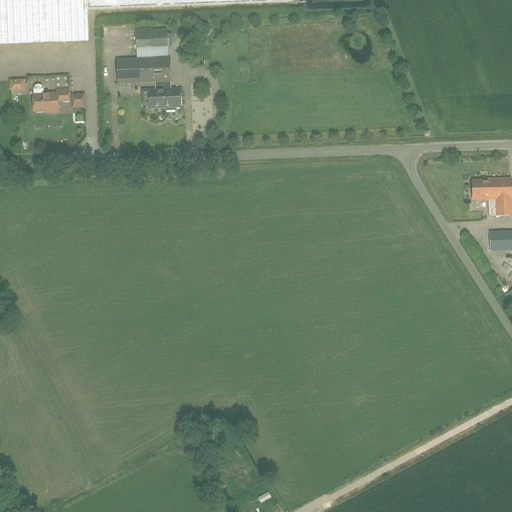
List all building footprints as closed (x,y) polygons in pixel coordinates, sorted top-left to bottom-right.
[(0,0),(0,46),(90,43),(88,4),(188,0),(0,0)] [(164,109),(166,109),(166,111),(175,111),(175,109),(181,108),(180,90),(170,90),(169,59),(169,46),(173,46),(172,34),(168,34),(168,33),(167,33),(167,30),(151,30),(151,28),(135,29),(136,49),(137,49),(137,60),(118,61),(119,84),(156,83),(156,91),(143,91),(143,106),(151,105),(151,110),(160,109),(160,107),(164,107),(164,109)] [(192,55),(192,44),(182,45),(183,56),(192,55)] [(10,91),(27,91),(27,79),(10,80),(10,91)] [(33,90),(33,94),(34,111),(50,111),(50,113),(59,112),(59,102),(70,102),(70,91),(55,92),(55,94),(43,94),(43,90),(43,88),(42,87),(40,86),(38,85),(36,86),(35,87),(34,88),(33,90)] [(72,95),(73,108),(85,108),(84,95),(72,95)] [(472,183),(473,202),(489,201),(489,217),(511,216),(511,201),(511,200),(511,197),(511,179),(487,181),(488,182),(472,183)] [(490,252),(511,251),(511,231),(489,233),(490,252)] [(261,501),(273,498),(271,493),(260,496),(261,501)]
